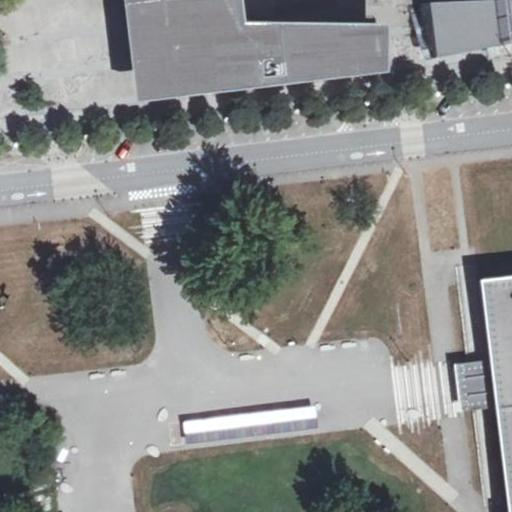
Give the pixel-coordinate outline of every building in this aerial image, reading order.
[(126,0),(127,6),(159,2),(161,17),(163,31),(156,32),(148,37),(142,44),(137,53),(136,62),(137,73),(140,81),(144,86),(150,91),(161,95),(172,96),(203,95),(367,75),(361,29),(238,28),(235,6),(234,0),(126,0)] [(361,29),(367,75),(389,72),(390,28),(247,24),(244,0),(234,0),(235,6),(238,28),(361,29)] [(511,0),(486,0),(418,8),(424,59),(485,52),(485,57),(486,61),(511,57),(511,0)] [(159,2),(127,6),(129,21),(138,103),(203,95),(172,96),(161,95),(150,91),(144,86),(140,81),(137,73),(136,62),(137,53),(142,44),(148,37),(156,32),(163,31),(161,17),(159,2)] [(511,511),(511,277),(485,280),(494,360),(497,384),(500,407),(510,511),(511,511)] [(497,384),(494,360),(469,363),(459,365),(455,365),(458,388),(460,411),(500,407),(497,384)] [(318,406),(188,422),(191,446),(320,431),(318,406)]
